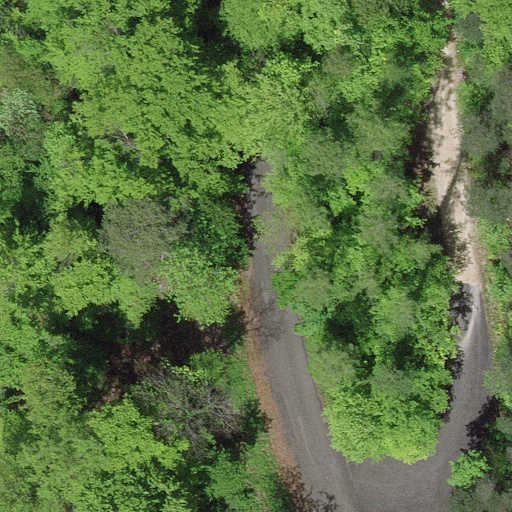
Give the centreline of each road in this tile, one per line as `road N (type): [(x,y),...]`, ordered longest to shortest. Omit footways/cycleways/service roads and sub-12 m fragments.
road 1 (track): [(457,0),(483,403),(464,487),(436,511)]
road 2 (unclassified): [(244,0),(254,187),(284,383),(332,511)]
